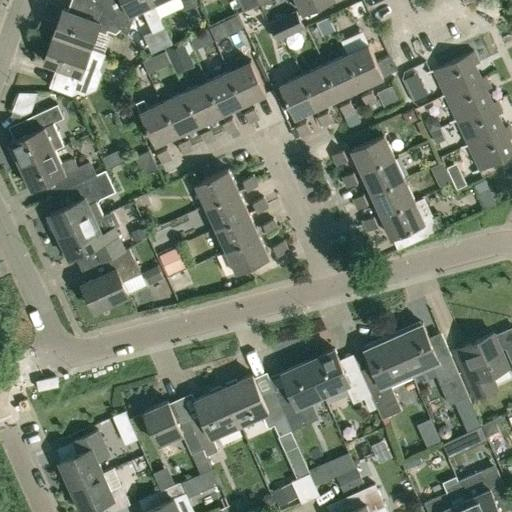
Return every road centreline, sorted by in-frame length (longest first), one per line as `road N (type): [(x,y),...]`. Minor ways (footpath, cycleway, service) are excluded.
road 1 (residential): [(58,359),(333,286)]
road 2 (residential): [(333,286),(506,243)]
road 3 (residential): [(333,286),(259,135)]
road 4 (residential): [(58,359),(0,223)]
